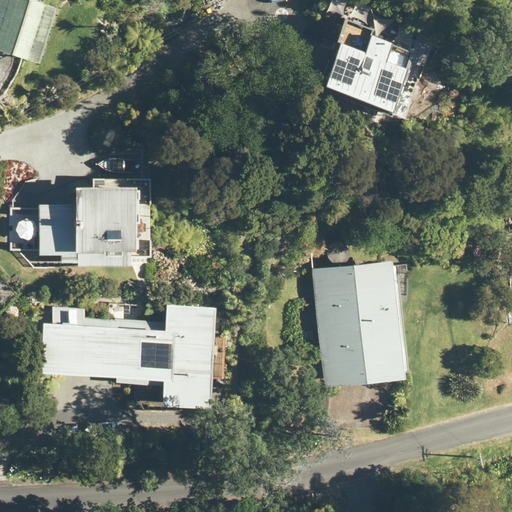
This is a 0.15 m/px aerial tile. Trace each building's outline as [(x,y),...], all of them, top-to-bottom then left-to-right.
[(25,0),(0,0),(0,50),(39,63),(56,10),(25,0)] [(415,52),(370,34),(372,29),(351,21),(325,88),(390,114),(415,52)] [(39,204),(39,256),(61,256),(61,262),(78,262),(78,266),(131,266),(131,253),(135,253),(135,189),(74,190),(74,204),(39,204)] [(390,260),(311,268),(323,387),(402,379),(390,260)] [(212,409),(216,307),(166,304),(164,332),(43,323),(40,374),(162,381),(160,407),(212,409)]
